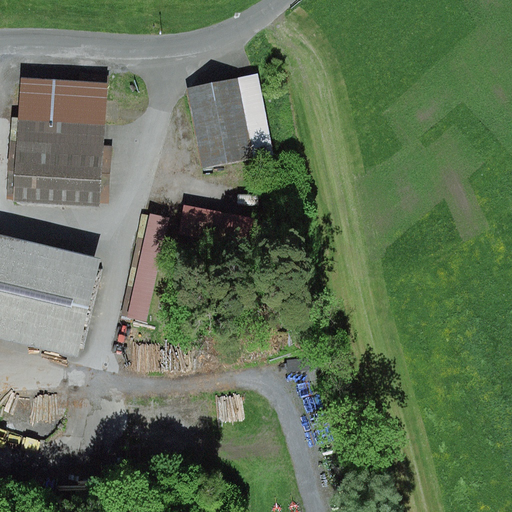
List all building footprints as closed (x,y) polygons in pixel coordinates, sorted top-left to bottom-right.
[(268,82),(192,97),(207,171),(283,156),(268,82)] [(120,121),(31,114),(24,199),(113,206),(120,121)] [(245,218),(195,205),(186,238),(236,251),(245,218)] [(173,223),(154,218),(120,360),(139,364),(173,223)] [(114,257),(0,230),(0,333),(92,355),(114,257)]
